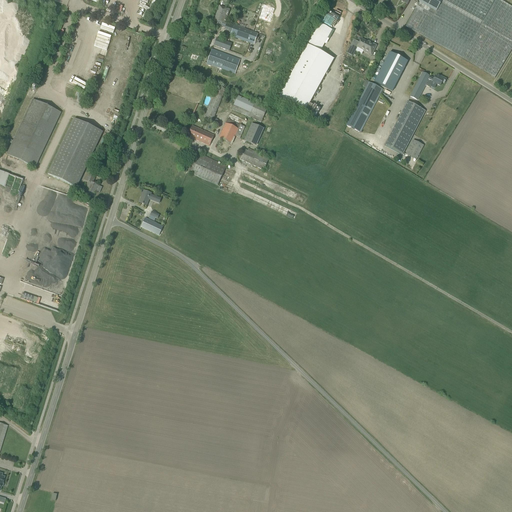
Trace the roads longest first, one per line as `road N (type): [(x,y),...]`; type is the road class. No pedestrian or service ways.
road 1 (unclassified): [(445,511),(185,257),(110,220)]
road 2 (tertiary): [(19,511),(110,220)]
road 3 (tertiary): [(110,220),(182,0)]
road 4 (unclassified): [(511,98),(355,0)]
